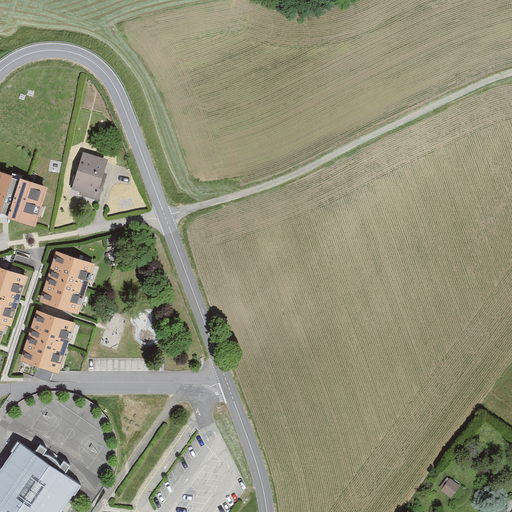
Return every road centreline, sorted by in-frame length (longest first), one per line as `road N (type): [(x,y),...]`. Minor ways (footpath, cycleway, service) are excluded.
road 1 (track): [(165,215),(287,178),(511,73)]
road 2 (secondary): [(165,215),(101,68),(52,50),(0,72)]
road 3 (residential): [(228,385),(27,387)]
road 4 (residential): [(53,377),(224,372)]
road 5 (secondary): [(224,372),(165,215)]
road 6 (residential): [(32,245),(165,215)]
road 7 (secondary): [(267,511),(228,385)]
